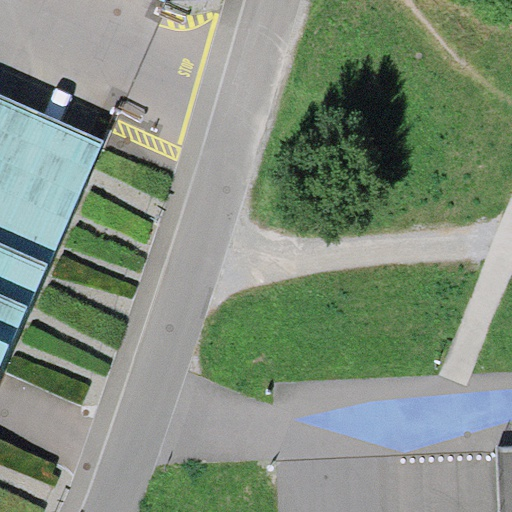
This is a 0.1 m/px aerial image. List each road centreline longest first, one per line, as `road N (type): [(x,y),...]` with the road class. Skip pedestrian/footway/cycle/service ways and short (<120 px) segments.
road 1 (residential): [(273,0),(148,411),(107,511)]
road 2 (track): [(196,261),(508,242)]
